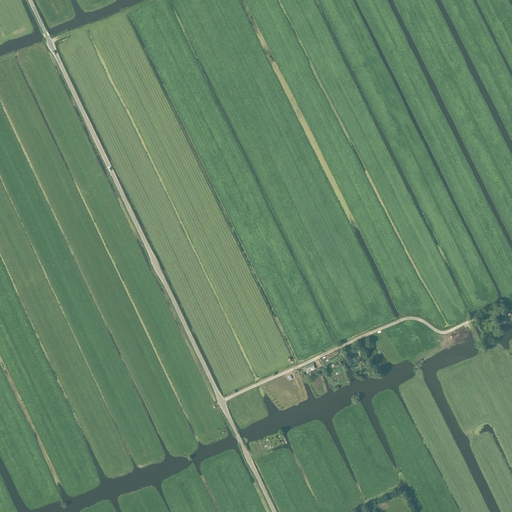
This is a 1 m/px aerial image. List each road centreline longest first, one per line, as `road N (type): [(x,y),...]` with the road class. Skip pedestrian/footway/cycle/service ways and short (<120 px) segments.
road 1 (unclassified): [(274,511),(29,0)]
road 2 (track): [(511,407),(469,320),(440,332),(413,318),(220,400)]
